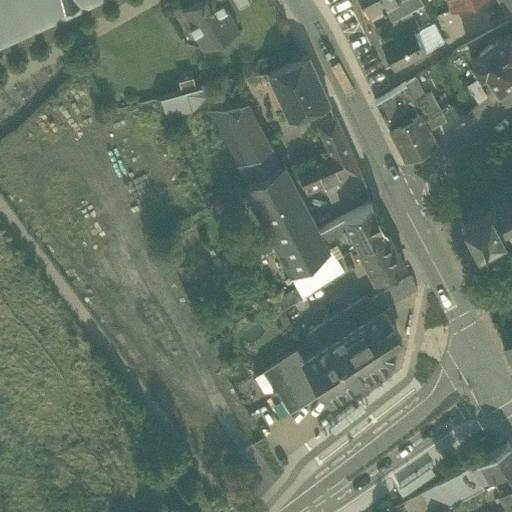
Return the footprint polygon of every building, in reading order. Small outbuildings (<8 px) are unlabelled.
[(0,0),(0,36),(80,0),(0,0)] [(193,0),(179,8),(203,48),(236,29),(218,0),(193,0)] [(363,18),(369,15),(361,0),(353,0),(353,1),(355,5),(357,5),(363,18)] [(397,0),(361,0),(369,15),(385,7),(397,0)] [(423,3),(421,0),(397,0),(385,7),(391,19),(410,10),(423,3)] [(448,0),(452,9),(473,0),(448,0)] [(511,0),(502,0),(511,19),(511,0)] [(382,42),(395,66),(425,50),(415,31),(420,28),(418,24),(410,10),(391,19),(398,34),(382,42)] [(434,23),(431,17),(418,24),(420,28),(415,31),(425,50),(444,41),(434,23)] [(511,79),(511,35),(509,31),(470,59),(480,73),(485,70),(498,89),(511,79)] [(269,71),(288,117),(303,113),(329,101),(308,53),(303,55),(269,71)] [(181,89),(196,85),(192,73),(177,77),(181,89)] [(414,76),(400,85),(409,102),(419,97),(424,95),(414,76)] [(466,84),(477,103),(488,96),(477,78),(466,84)] [(163,94),(168,114),(192,107),(205,95),(201,84),(196,85),(181,89),(163,94)] [(431,120),(419,97),(409,102),(400,85),(375,101),(403,156),(405,160),(436,143),(428,128),(434,125),(431,120)] [(419,97),(431,120),(442,114),(431,91),(424,95),(419,97)] [(210,107),(250,182),(280,165),(249,107),(243,101),(210,107)] [(296,167),(301,177),(305,186),(306,189),(323,181),(334,176),(337,184),(361,174),(335,116),(318,122),(331,151),(296,167)] [(319,227),(299,189),(293,180),(285,163),(280,165),(250,182),(244,185),(270,234),(277,247),(291,274),(311,261),(330,249),(324,237),(348,225),(358,244),(387,228),(372,199),(319,227)] [(366,185),(361,174),(337,184),(334,176),(323,181),(331,200),(366,185)] [(472,231),(477,239),(486,234),(488,237),(495,233),(494,230),(507,223),(510,230),(509,235),(511,235),(511,174),(505,178),(504,175),(501,176),(503,180),(502,180),(501,178),(491,183),(492,185),(490,186),(485,185),(484,188),(489,189),(492,196),(480,203),(478,200),(470,205),(472,207),(462,212),(465,218),(467,221),(465,222),(470,232),(472,231)] [(299,189),(305,186),(301,177),(293,180),(299,189)] [(405,263),(387,228),(358,244),(356,245),(373,279),(405,263)] [(260,255),(277,247),(270,234),(253,242),(260,255)] [(330,249),(311,261),(315,270),(335,257),(330,248),(330,249)] [(335,257),(315,270),(322,282),(343,268),(336,256),(335,257)] [(296,283),(315,270),(311,261),(291,274),(296,283)] [(302,295),(322,282),(315,270),(296,283),(302,295)] [(382,290),(389,302),(417,287),(411,275),(382,290)] [(302,295),(296,283),(275,298),(283,308),(302,295)] [(318,325),(329,341),(382,307),(389,302),(382,290),(367,300),(364,295),(318,325)] [(323,389),(330,399),(357,382),(360,382),(364,380),(365,377),(391,359),(397,331),(382,307),(329,341),(317,348),(303,357),(303,358),(323,389)] [(511,322),(497,330),(511,360),(511,322)] [(317,348),(329,341),(318,325),(307,332),(308,332),(317,348)] [(234,356),(221,334),(207,342),(220,364),(234,356)] [(262,368),(262,369),(275,388),(289,410),(323,389),(303,358),(303,357),(296,347),(262,368)] [(273,389),(275,388),(262,369),(254,374),(264,390),(273,389)] [(352,418),(315,445),(319,451),(357,423),(352,418)] [(511,447),(509,443),(481,458),(492,477),(506,469),(510,475),(511,474),(511,447)] [(151,470),(165,490),(189,472),(175,452),(151,470)] [(480,483),(492,477),(481,458),(475,461),(475,462),(470,464),(480,483)] [(464,467),(434,483),(444,501),(480,483),(470,464),(464,467)] [(430,465),(397,487),(402,494),(435,473),(430,465)] [(446,505),(444,501),(434,483),(413,495),(421,511),(435,511),(447,506),(446,505)] [(444,501),(446,505),(483,487),(480,483),(444,501)] [(508,510),(509,511),(511,511),(511,487),(499,495),(508,510)] [(421,511),(413,495),(405,499),(411,511),(421,511)]
